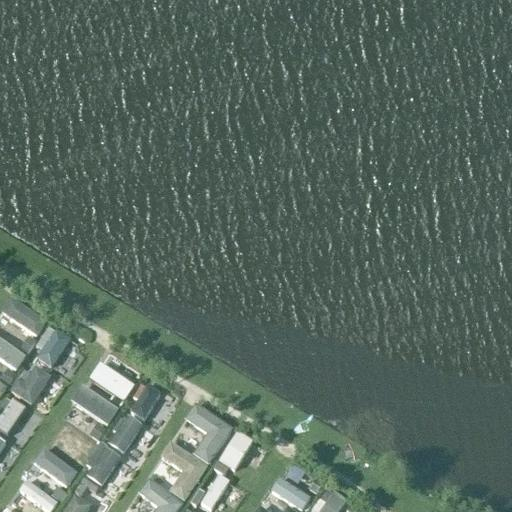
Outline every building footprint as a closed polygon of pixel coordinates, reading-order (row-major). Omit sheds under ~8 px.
[(47,323),(12,299),(1,315),(36,339),(47,323)] [(50,370),(70,341),(56,331),(54,333),(48,329),(35,348),(41,352),(35,360),(50,370)] [(27,355),(36,343),(28,338),(20,350),(27,355)] [(0,363),(15,374),(25,360),(0,341),(0,363)] [(119,412),(141,379),(106,355),(96,370),(116,384),(106,399),(107,399),(105,403),(119,412)] [(31,407),(50,379),(35,369),(30,377),(24,372),(18,381),(17,381),(9,393),(31,407)] [(0,383),(8,389),(16,377),(7,370),(0,380),(0,383)] [(144,424),(165,390),(149,381),(144,389),(141,388),(133,401),(137,403),(130,415),(144,424)] [(108,423),(115,413),(87,393),(79,403),(108,423)] [(206,436),(192,456),(208,467),(233,431),(195,406),(185,421),(206,436)] [(123,456),(142,427),(127,417),(108,446),(123,456)] [(54,433),(87,458),(96,445),(64,421),(63,422),(54,433)] [(98,444),(106,432),(98,425),(89,437),(98,444)] [(253,444),(237,434),(219,464),(234,473),(253,444)] [(182,473),(168,494),(184,505),(208,469),(171,444),(161,459),(182,473)] [(101,489),(120,461),(106,451),(107,449),(101,445),(86,469),(90,472),(86,479),(101,489)] [(43,450),(32,465),(67,490),(77,475),(43,450)] [(87,464),(79,459),(71,469),(79,475),(87,464)] [(228,471),(217,465),(213,471),(224,478),(228,471)] [(298,486),(306,475),(294,467),(287,479),(298,486)] [(212,511),(229,485),(218,478),(200,507),(208,511),(212,511)] [(324,485),(316,480),(309,491),(317,496),(324,485)] [(84,499),(91,487),(82,481),(74,494),(84,499)] [(157,510),(155,511),(179,511),(183,507),(149,481),(138,495),(157,510)] [(280,482),(271,495),(296,511),(304,511),(311,502),(280,482)] [(43,511),(53,511),(58,506),(27,483),(19,493),(43,511)] [(62,505),(68,496),(57,489),(51,497),(62,505)] [(327,490),(311,511),(340,511),(347,502),(335,493),(333,495),(327,490)] [(88,511),(91,508),(74,496),(64,511),(88,511)]
